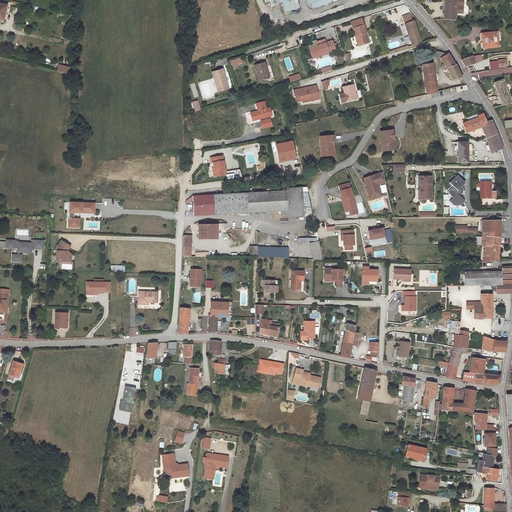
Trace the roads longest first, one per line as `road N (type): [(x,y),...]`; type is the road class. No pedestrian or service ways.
road 1 (residential): [(321,214),(326,176),(355,157),(385,112),(477,94)]
road 2 (residential): [(380,367),(242,339),(169,337)]
road 3 (residential): [(169,337),(182,187),(197,162)]
road 4 (residential): [(169,337),(0,340)]
road 5 (residential): [(380,367),(383,303),(290,302)]
road 6 (unknown): [(307,81),(446,46)]
road 7 (unknown): [(180,218),(307,219)]
road 8 (residential): [(286,39),(405,0)]
road 9 (residential): [(501,389),(380,367)]
